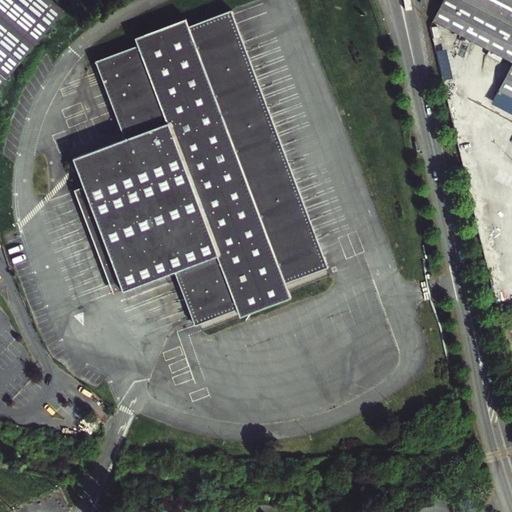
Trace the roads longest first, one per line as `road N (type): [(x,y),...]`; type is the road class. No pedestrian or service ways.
road 1 (primary): [(455,248),(488,429),(511,507)]
road 2 (primary): [(511,453),(455,248)]
road 3 (primary): [(455,248),(414,59)]
